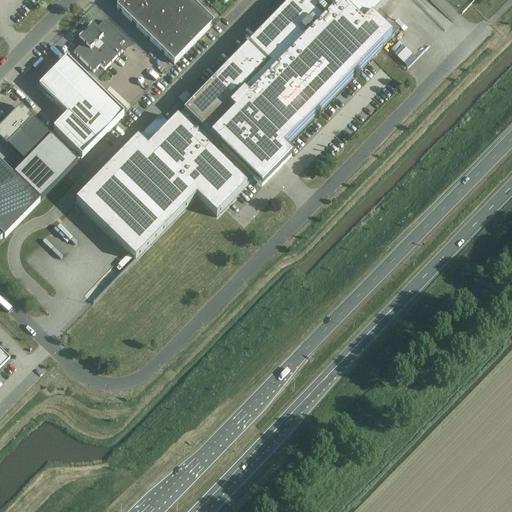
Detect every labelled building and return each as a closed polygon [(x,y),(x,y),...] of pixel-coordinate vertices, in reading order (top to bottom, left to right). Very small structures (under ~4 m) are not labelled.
[(217,218),(225,209),(253,181),(262,189),(291,159),(283,150),(399,31),(379,12),(390,0),(293,0),(170,127),(160,117),(76,203),(135,261),(196,199),(217,218)] [(174,65),(214,25),(188,0),(124,0),(116,8),(174,65)] [(80,46),(74,53),(94,73),(100,66),(104,70),(122,52),(118,47),(124,41),(104,22),(98,28),(94,24),(87,31),(88,31),(89,32),(83,37),(82,36),(83,36),(82,35),(76,42),(80,46)] [(410,56),(417,46),(408,39),(400,48),(410,56)] [(36,89),(52,104),(53,103),(67,117),(53,131),(82,159),(124,116),(67,60),(53,74),(52,73),(36,89)] [(151,67),(160,76),(163,72),(154,63),(151,67)] [(51,137),(33,120),(32,119),(31,120),(20,109),(19,109),(19,110),(20,111),(15,116),(14,115),(13,116),(14,117),(0,131),(0,138),(8,146),(26,164),(15,175),(41,200),(77,163),(51,138),(51,137)] [(0,234),(4,239),(40,202),(0,162),(0,234)] [(0,372),(10,363),(0,353),(0,372)]
